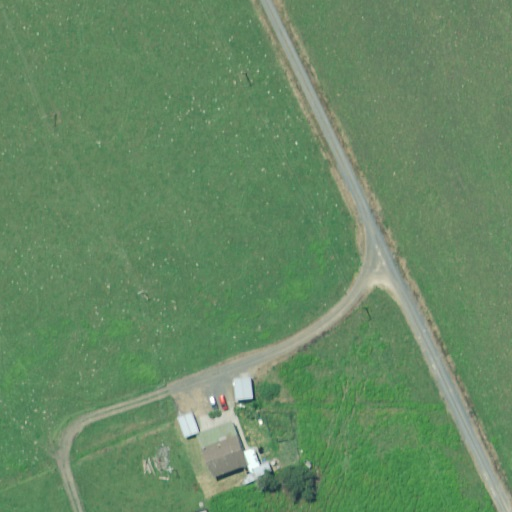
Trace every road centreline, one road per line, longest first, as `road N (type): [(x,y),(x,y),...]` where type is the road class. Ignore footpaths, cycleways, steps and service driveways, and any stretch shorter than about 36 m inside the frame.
road 1 (track): [(267,0),(373,244),(509,511)]
road 2 (track): [(72,511),(57,444),(85,406),(309,321),(373,244)]
